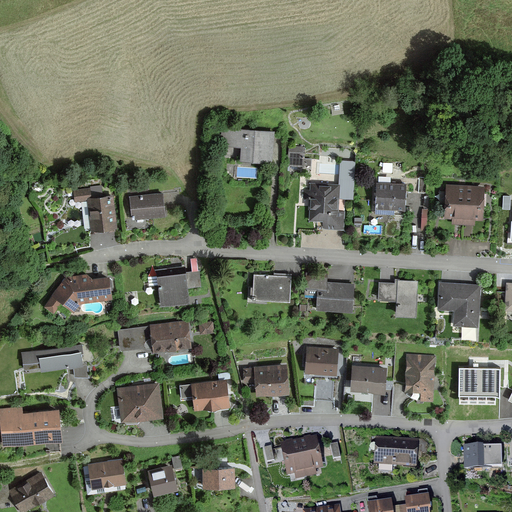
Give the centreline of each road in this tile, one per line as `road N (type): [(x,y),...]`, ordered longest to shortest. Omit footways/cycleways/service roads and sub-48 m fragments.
road 1 (residential): [(104,387),(90,414),(106,438),(160,441),(249,425),(440,427)]
road 2 (residential): [(200,250),(511,267)]
road 3 (track): [(200,250),(249,425)]
